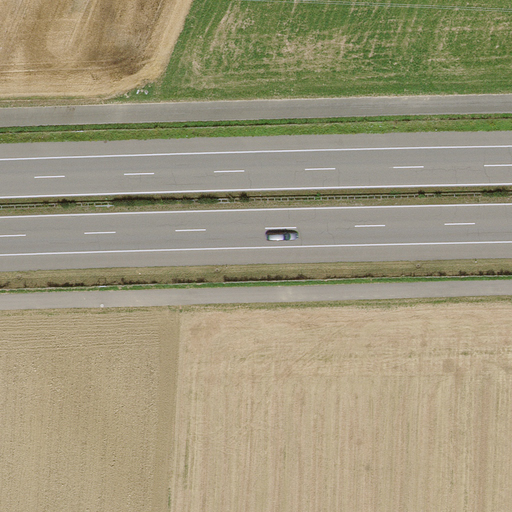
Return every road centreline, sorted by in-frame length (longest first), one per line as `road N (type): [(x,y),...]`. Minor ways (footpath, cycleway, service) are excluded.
road 1 (unclassified): [(0,114),(511,98)]
road 2 (unclassified): [(0,305),(511,291)]
road 3 (motorway): [(511,164),(0,178)]
road 4 (motorway): [(0,236),(511,223)]
